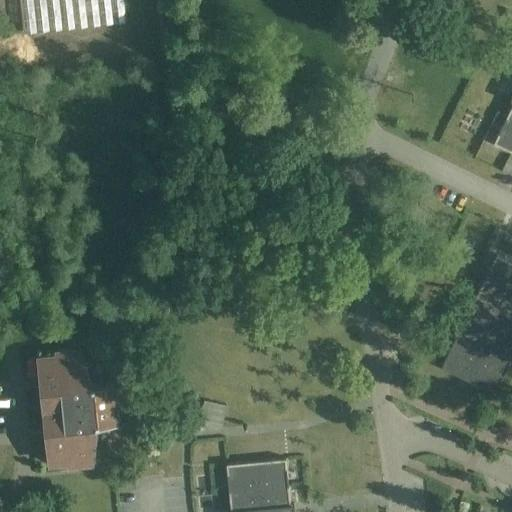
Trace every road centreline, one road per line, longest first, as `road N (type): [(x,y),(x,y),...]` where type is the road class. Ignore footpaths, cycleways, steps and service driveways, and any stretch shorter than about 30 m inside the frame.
road 1 (residential): [(391,437),(373,332),(358,136),(360,92),(385,44),(380,8),(371,0)]
road 2 (residential): [(391,437),(419,435),(511,476)]
